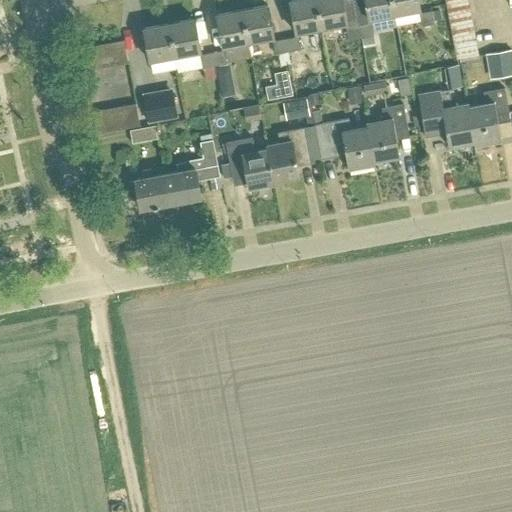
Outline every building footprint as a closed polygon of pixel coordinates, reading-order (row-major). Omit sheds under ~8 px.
[(291,0),(289,0),(295,33),(320,28),(315,0),(291,0)] [(315,0),(320,28),(346,23),(341,0),(315,0)] [(364,0),(368,19),(393,14),(390,0),(364,0)] [(390,0),(393,14),(419,9),(417,0),(390,0)] [(458,0),(446,2),(448,13),(469,9),(467,0),(458,0)] [(241,10),(247,42),(273,37),(267,5),(241,10)] [(432,21),(430,9),(417,11),(419,24),(432,21)] [(448,13),(450,25),(472,21),(469,9),(448,13)] [(216,14),(222,47),(247,42),(241,10),(216,14)] [(168,23),(174,56),(200,51),(193,19),(168,23)] [(450,25),(452,35),(474,31),(472,21),(450,25)] [(370,22),(357,24),(360,37),(373,34),(370,22)] [(142,28),(148,61),(174,56),(168,23),(142,28)] [(357,24),(346,26),(348,39),(360,37),(357,24)] [(452,35),(454,47),(476,42),(474,31),(452,35)] [(297,35),(285,38),(287,51),(300,48),(298,37),(297,35)] [(285,38),(272,40),(275,53),(287,51),(285,38)] [(123,40),(112,42),(116,65),(127,63),(123,40)] [(112,42),(101,44),(105,67),(116,65),(112,42)] [(476,42),(454,47),(457,58),(478,54),(476,42)] [(101,44),(90,46),(94,69),(105,67),(101,44)] [(94,69),(90,46),(79,48),(83,71),(94,69)] [(224,49),(211,52),(214,64),(227,62),(224,49)] [(511,56),(511,49),(498,51),(502,76),(511,74),(511,56)] [(211,52),(199,54),(202,67),(214,64),(211,52)] [(228,65),(214,67),(217,82),(226,80),(230,75),(228,65)] [(285,70),(272,72),(276,97),(290,95),(285,70)] [(363,84),(365,94),(387,91),(385,79),(363,84)] [(466,103),(473,142),(474,145),(500,140),(496,115),(508,113),(502,85),(481,89),(483,104),(468,107),(467,103),(466,103)] [(445,133),(448,146),(473,142),(466,103),(465,103),(466,104),(450,107),(448,101),(449,101),(447,89),(417,95),(425,137),(445,133)] [(172,92),(144,98),(148,121),(177,116),(172,92)] [(320,117),(317,102),(310,103),(313,119),(320,117)] [(135,103),(124,105),(128,128),(139,126),(135,103)] [(366,122),(365,122),(373,164),(374,164),(373,161),(398,156),(393,131),(406,128),(402,104),(380,108),(382,120),(366,123),(366,122)] [(124,105),(113,107),(117,130),(128,128),(124,105)] [(113,107),(103,109),(107,132),(117,130),(113,107)] [(107,132),(103,109),(91,112),(95,134),(107,132)] [(347,118),(313,124),(313,125),(319,157),(344,152),(347,169),(373,164),(365,122),(365,127),(349,130),(347,118)] [(129,130),(131,143),(156,138),(154,125),(129,130)] [(278,142),(265,145),(266,149),(273,183),(273,179),(297,175),(296,166),(320,161),(319,157),(313,125),(276,132),(278,142)] [(251,137),(225,142),(231,178),(245,175),(248,188),(273,183),(266,149),(254,151),(251,137)] [(212,140),(199,142),(202,157),(204,166),(206,177),(219,174),(212,140)] [(176,171),(164,173),(169,203),(200,197),(196,178),(206,177),(204,166),(202,157),(184,161),(175,162),(176,171)] [(143,177),(134,179),(139,209),(169,203),(164,173),(152,175),(150,167),(141,169),(143,177)]
